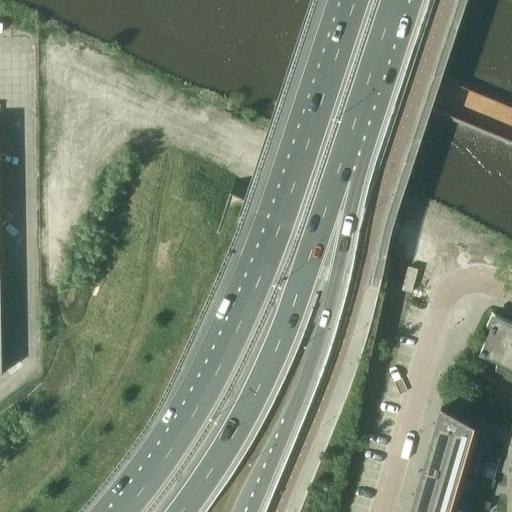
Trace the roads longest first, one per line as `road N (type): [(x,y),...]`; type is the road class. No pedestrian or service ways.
road 1 (trunk): [(354,0),(279,225),(228,345),(176,439),(123,511)]
road 2 (trunk): [(181,511),(274,353),(334,178)]
road 3 (trunk): [(254,511),(333,294),(344,233),(334,178)]
road 4 (residential): [(380,511),(447,286),(469,278),(511,291)]
road 5 (trunk): [(334,178),(393,0)]
